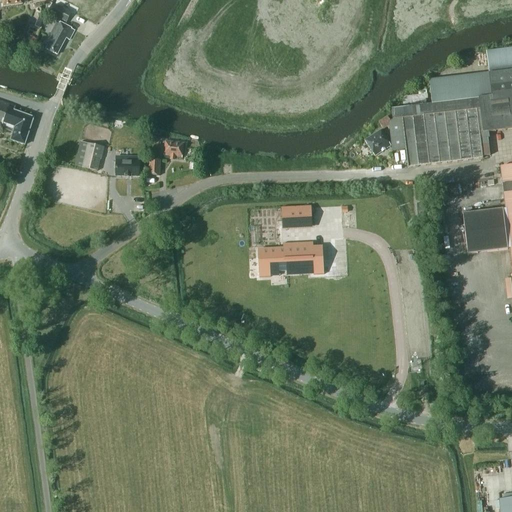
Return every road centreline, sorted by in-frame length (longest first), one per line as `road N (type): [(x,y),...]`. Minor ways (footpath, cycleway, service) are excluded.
road 1 (tertiary): [(511,425),(470,426),(373,406),(77,277)]
road 2 (unclassified): [(77,277),(208,183),(401,173)]
road 3 (tertiary): [(0,238),(50,110)]
road 4 (tertiary): [(50,110),(77,59),(126,0)]
